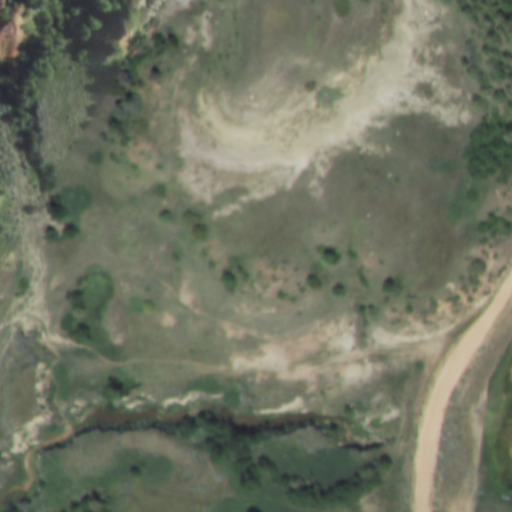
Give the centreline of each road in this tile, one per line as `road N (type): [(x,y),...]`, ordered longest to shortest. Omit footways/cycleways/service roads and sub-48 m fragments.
road 1 (residential): [(511,292),(475,339),(255,380),(123,369),(41,352),(18,355),(0,386)]
road 2 (residential): [(18,355),(40,295),(23,160),(0,101)]
